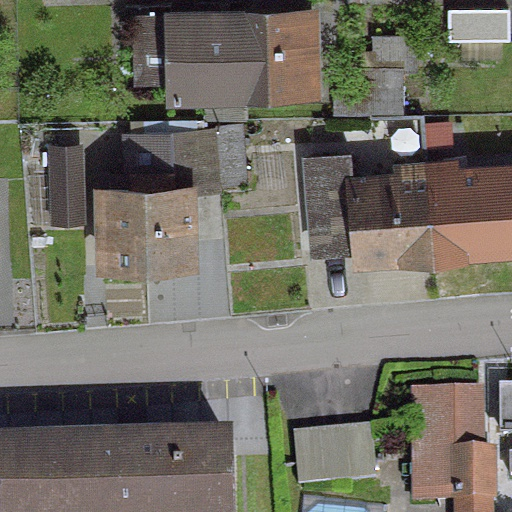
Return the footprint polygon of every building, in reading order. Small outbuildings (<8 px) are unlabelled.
[(503,9),(444,10),(444,40),(503,39),(503,9)] [(303,14),(162,17),(164,91),(305,88),(303,14)] [(357,60),(358,113),(397,113),(396,72),(407,70),(407,52),(372,53),(372,60),(357,60)] [(126,187),(96,188),(98,266),(185,264),(183,192),(212,191),(212,186),(238,184),(234,128),(162,133),(165,172),(126,173),(126,187)] [(73,152),(48,153),(49,183),(74,183),(73,152)] [(422,254),(428,254),(420,163),(397,165),(398,177),(348,181),(345,156),(303,159),(311,251),(353,247),(354,260),(422,254)] [(443,162),(420,163),(428,254),(502,248),(495,169),(444,173),(443,162)] [(474,393),(409,394),(409,501),(486,499),(486,454),(473,454),(474,393)] [(498,435),(511,434),(511,393),(498,394),(498,435)] [(366,427),(288,434),(293,485),(371,478),(366,427)] [(0,450),(0,511),(226,511),(225,443),(0,450)]
